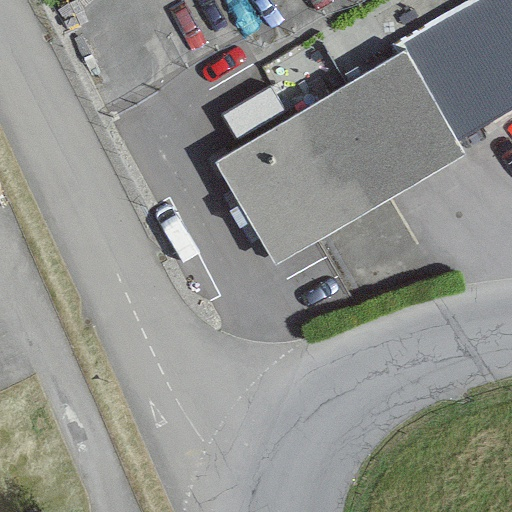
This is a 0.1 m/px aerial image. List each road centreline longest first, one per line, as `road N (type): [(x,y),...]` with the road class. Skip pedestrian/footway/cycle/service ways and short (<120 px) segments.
road 1 (residential): [(214,511),(0,32)]
road 2 (residential): [(249,511),(308,423),(342,394),(444,345),(511,329)]
